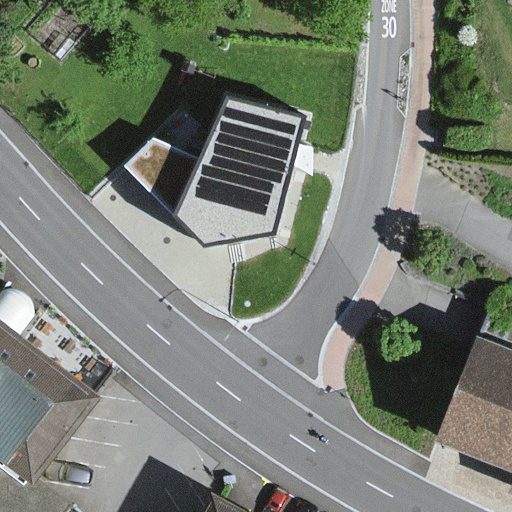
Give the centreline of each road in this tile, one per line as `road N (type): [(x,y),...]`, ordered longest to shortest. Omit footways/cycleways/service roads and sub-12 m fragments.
road 1 (residential): [(392,0),(374,172),(350,246),(279,375),(249,410)]
road 2 (secondary): [(0,178),(112,294),(249,410)]
road 3 (secondary): [(249,410),(417,511)]
